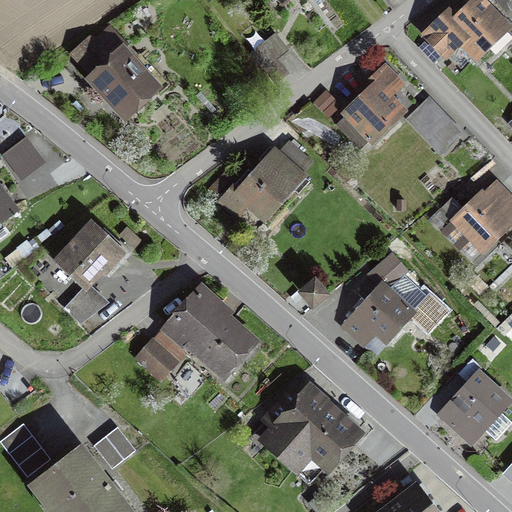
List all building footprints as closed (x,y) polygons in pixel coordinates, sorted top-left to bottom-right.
[(451,13),(427,34),(447,56),(463,40),(476,54),(486,44),(491,50),(511,30),(511,0),(492,0),(487,5),(481,0),(478,0),(457,20),(451,13)] [(274,34),(251,52),(260,63),(271,54),(276,61),(288,51),(274,34)] [(123,49),(91,75),(124,114),(155,88),(123,49)] [(386,69),(343,110),(370,139),(399,112),(387,98),(401,85),(386,69)] [(448,122),(427,140),(439,154),(460,135),(448,122)] [(268,147),(220,200),(236,215),(247,202),(262,216),(289,187),(296,194),(307,182),(268,147)] [(511,202),(495,184),(455,220),(481,249),(511,220),(511,202)] [(0,191),(0,221),(14,213),(0,191)] [(90,224),(56,259),(84,286),(101,268),(104,272),(122,254),(90,224)] [(384,288),(348,327),(375,351),(410,314),(388,294),(408,272),(389,255),(370,276),(384,288)] [(316,278),(301,290),(314,306),(329,293),(316,278)] [(226,310),(201,288),(168,326),(189,345),(223,374),(251,342),(221,316),(226,310)] [(160,376),(189,345),(168,326),(139,357),(160,376)] [(479,376),(442,415),(469,440),(506,402),(479,376)] [(352,437),(296,385),(265,419),(276,429),(267,440),(295,465),(309,450),(326,465),(352,437)] [(22,424),(0,439),(0,440),(25,476),(48,460),(22,424)] [(118,427),(94,445),(112,469),(136,450),(118,427)] [(129,511),(81,448),(33,484),(54,511),(129,511)] [(436,511),(419,487),(383,511),(436,511)]
